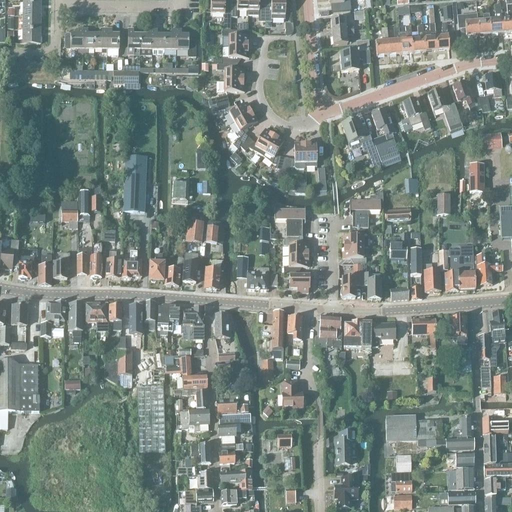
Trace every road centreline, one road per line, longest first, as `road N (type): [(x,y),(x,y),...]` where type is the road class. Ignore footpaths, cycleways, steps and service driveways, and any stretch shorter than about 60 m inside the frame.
road 1 (residential): [(472,303),(480,511)]
road 2 (residential): [(206,300),(0,288)]
road 3 (residential): [(217,506),(206,300)]
road 4 (residential): [(323,112),(469,63),(511,59)]
road 5 (unclassified): [(332,310),(472,303)]
road 6 (residential): [(265,42),(258,91),(267,110),(298,127),(323,112)]
road 7 (unclassified): [(206,300),(332,310)]
road 8 (residential): [(61,2),(172,7),(181,0)]
